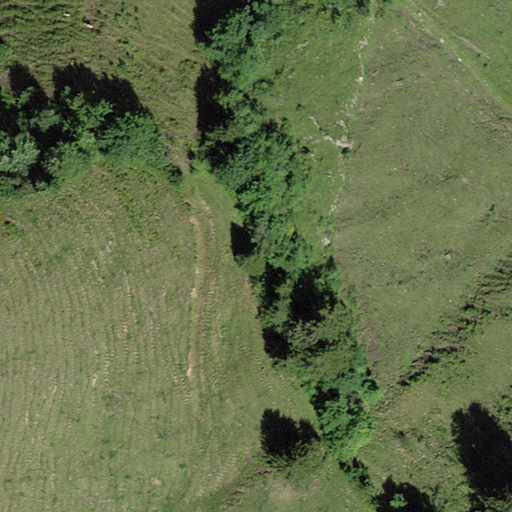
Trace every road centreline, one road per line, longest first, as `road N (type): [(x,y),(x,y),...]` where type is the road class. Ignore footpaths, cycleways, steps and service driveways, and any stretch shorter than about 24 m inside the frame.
road 1 (track): [(0,80),(130,118),(194,191),(214,247),(207,413)]
road 2 (track): [(511,107),(425,27),(410,0)]
